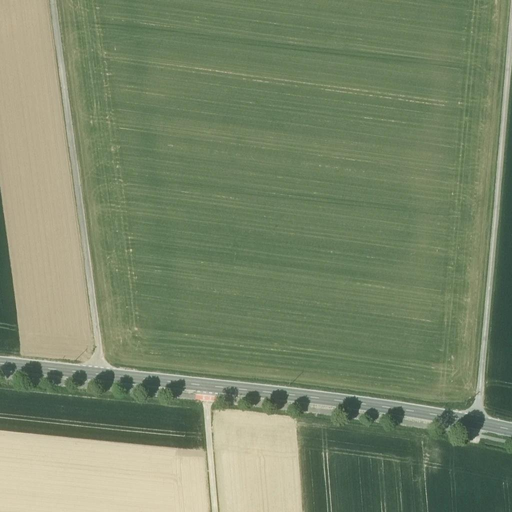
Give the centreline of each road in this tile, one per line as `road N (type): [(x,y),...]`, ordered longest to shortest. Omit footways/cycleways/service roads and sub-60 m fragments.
road 1 (unclassified): [(511,14),(475,422)]
road 2 (tertiary): [(475,422),(101,373)]
road 3 (unclassified): [(101,373),(53,0)]
road 4 (track): [(204,383),(215,511)]
